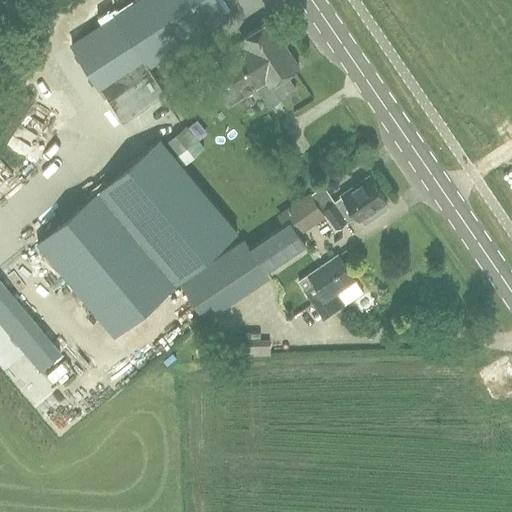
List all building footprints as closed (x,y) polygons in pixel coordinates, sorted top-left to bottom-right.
[(71,44),(104,95),(228,16),(217,0),(136,0),(137,1),(71,44)] [(245,45),(267,79),(271,85),(299,67),(269,21),(241,39),(245,45)] [(228,104),(267,79),(245,45),(206,70),(228,104)] [(166,128),(178,122),(171,107),(159,113),(166,128)] [(183,165),(204,147),(186,125),(165,143),(183,165)] [(157,141),(36,242),(114,335),(235,233),(157,141)] [(29,196),(44,186),(36,172),(20,182),(29,196)] [(314,193),(280,215),(285,224),(289,221),(294,229),(299,235),(328,216),(336,229),(355,216),(359,221),(362,219),(365,223),(387,208),(384,204),(387,202),(371,177),(342,196),(343,198),(335,203),(324,186),(314,193)] [(285,224),(250,247),(266,271),(267,270),(305,244),(299,235),(294,229),(289,221),(285,224)] [(324,319),(364,292),(338,255),(308,275),(313,282),(304,289),(324,319)] [(511,375),(509,371),(491,380),(502,400),(511,394),(511,375)]
